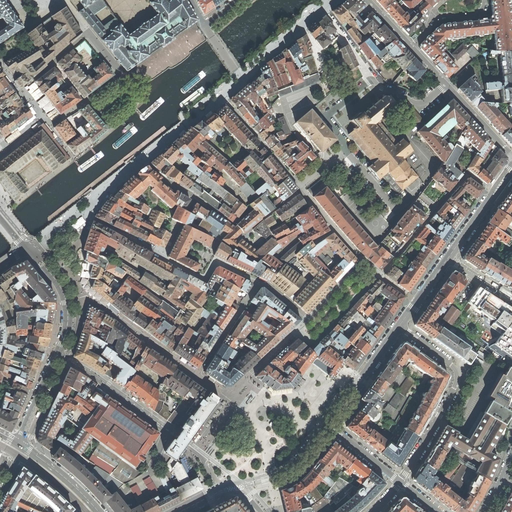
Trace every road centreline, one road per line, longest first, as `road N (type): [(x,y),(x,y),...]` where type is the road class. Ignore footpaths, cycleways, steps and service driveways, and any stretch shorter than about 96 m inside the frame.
road 1 (residential): [(324,8),(29,249)]
road 2 (residential): [(367,0),(511,155)]
road 3 (residential): [(400,326),(457,374),(400,483)]
road 4 (residential): [(58,354),(170,432)]
